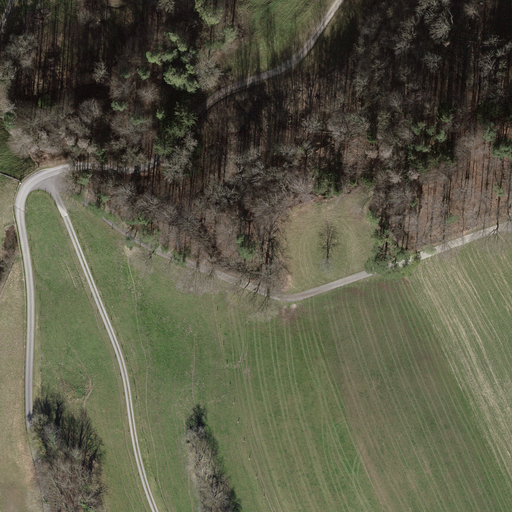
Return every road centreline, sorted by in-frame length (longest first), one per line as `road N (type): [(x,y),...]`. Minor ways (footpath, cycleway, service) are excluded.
road 1 (track): [(45,174),(132,236),(284,298),(511,227)]
road 2 (track): [(339,0),(285,69),(224,90),(153,164),(45,174)]
road 3 (track): [(45,174),(118,351),(138,467),(155,511)]
road 4 (track): [(45,174),(20,199),(30,422),(48,511)]
